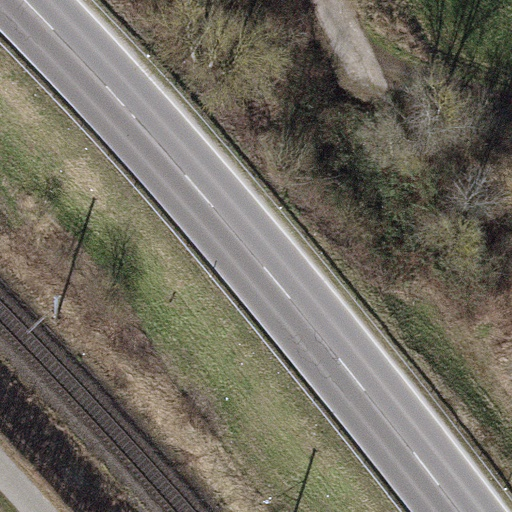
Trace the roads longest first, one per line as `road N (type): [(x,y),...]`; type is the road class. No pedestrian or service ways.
road 1 (primary): [(459,511),(165,148),(27,0)]
road 2 (track): [(363,86),(511,112)]
